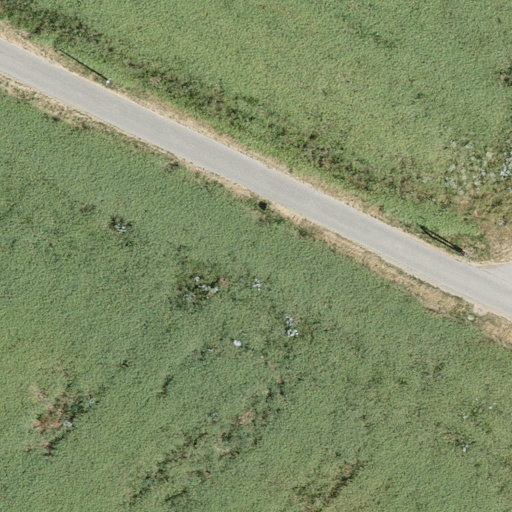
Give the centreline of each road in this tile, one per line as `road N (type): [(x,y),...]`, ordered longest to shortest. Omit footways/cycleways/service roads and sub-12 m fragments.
road 1 (track): [(300,191),(0,50)]
road 2 (residential): [(300,191),(511,294)]
